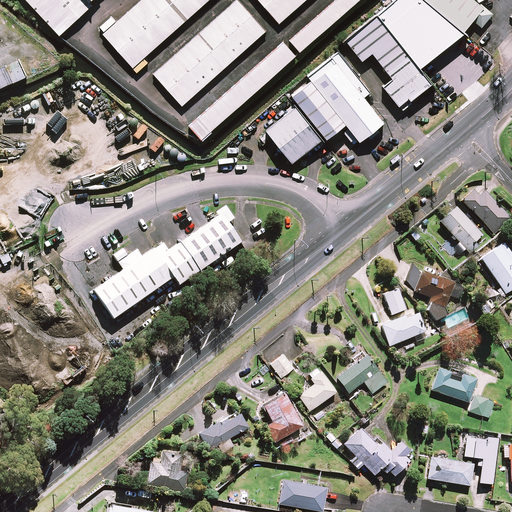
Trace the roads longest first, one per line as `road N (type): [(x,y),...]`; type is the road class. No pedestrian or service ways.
road 1 (secondary): [(0,510),(340,233)]
road 2 (residential): [(72,239),(184,189),(244,182),(306,197),(340,233)]
road 3 (secondary): [(340,233),(465,131)]
